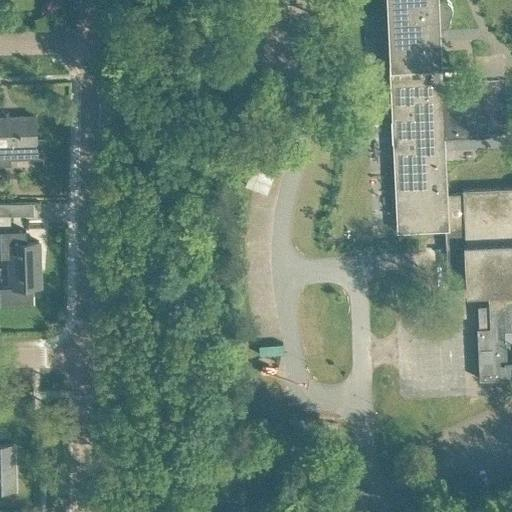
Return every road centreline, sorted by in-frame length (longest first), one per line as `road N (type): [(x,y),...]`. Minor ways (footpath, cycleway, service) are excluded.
road 1 (residential): [(82,356),(90,41)]
road 2 (residential): [(280,274),(281,212),(303,141),(280,34),(283,0)]
road 3 (residential): [(280,274),(332,267),(354,281),(362,393)]
road 4 (residential): [(362,393),(320,395),(301,386),(280,274)]
road 5 (residential): [(81,511),(82,356)]
road 6 (residential): [(385,505),(511,437)]
